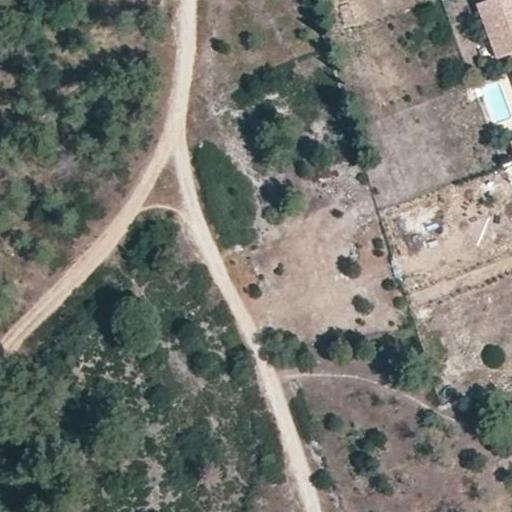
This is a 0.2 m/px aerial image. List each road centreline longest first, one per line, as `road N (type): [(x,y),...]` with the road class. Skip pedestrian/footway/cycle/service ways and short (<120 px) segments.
road 1 (track): [(190,0),(174,109),(183,167),(209,252),(316,511)]
road 2 (track): [(174,109),(151,182),(93,261),(0,354)]
